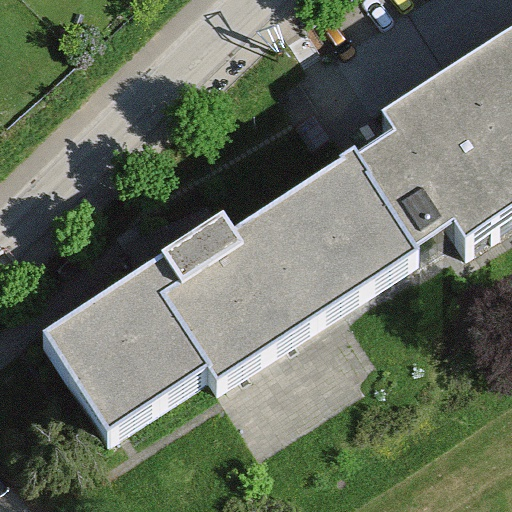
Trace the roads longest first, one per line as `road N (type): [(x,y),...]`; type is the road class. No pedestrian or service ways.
road 1 (residential): [(260,0),(0,238)]
road 2 (unknown): [(470,0),(286,116)]
